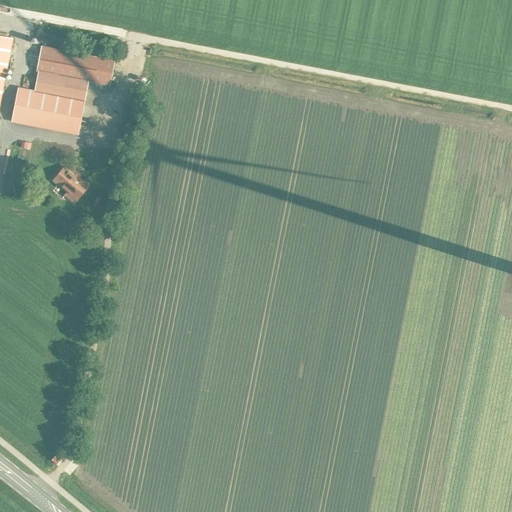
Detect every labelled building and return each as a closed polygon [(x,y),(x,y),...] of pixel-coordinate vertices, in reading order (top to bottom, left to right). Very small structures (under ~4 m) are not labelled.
[(0,97),(12,38),(0,35),(0,97)] [(114,61),(43,47),(38,71),(88,81),(109,85),(114,61)] [(38,71),(34,91),(84,100),(88,81),(38,71)] [(84,100),(34,91),(18,88),(12,121),(77,134),(84,100)] [(87,185),(69,170),(64,166),(53,180),(67,192),(64,195),(72,201),(74,198),(77,200),(87,185)]
